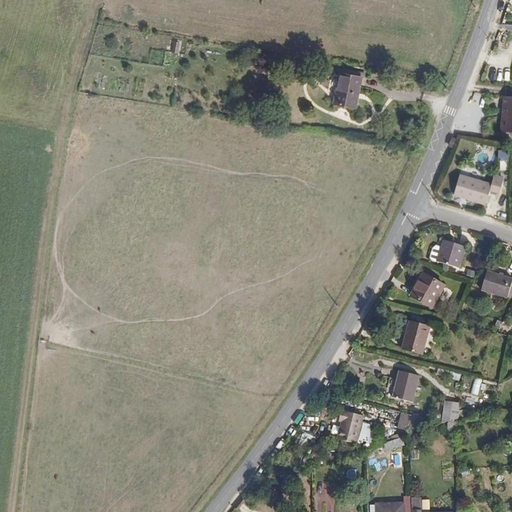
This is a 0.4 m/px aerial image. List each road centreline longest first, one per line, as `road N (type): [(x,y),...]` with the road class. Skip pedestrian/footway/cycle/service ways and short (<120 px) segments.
road 1 (secondary): [(411,204),(309,383),(214,511)]
road 2 (secondary): [(492,0),(411,204)]
